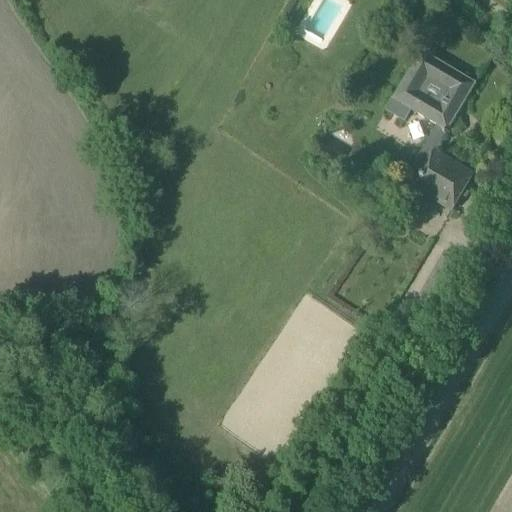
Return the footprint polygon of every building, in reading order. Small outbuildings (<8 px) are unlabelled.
[(321,0),(318,18),(338,22),(343,0),(321,0)] [(333,38),(338,30),(313,15),(309,23),(333,38)] [(447,132),(474,85),(420,54),(393,100),(447,132)] [(450,212),(472,175),(432,153),(411,189),(450,212)] [(441,259),(419,298),(446,313),(468,274),(441,259)]
